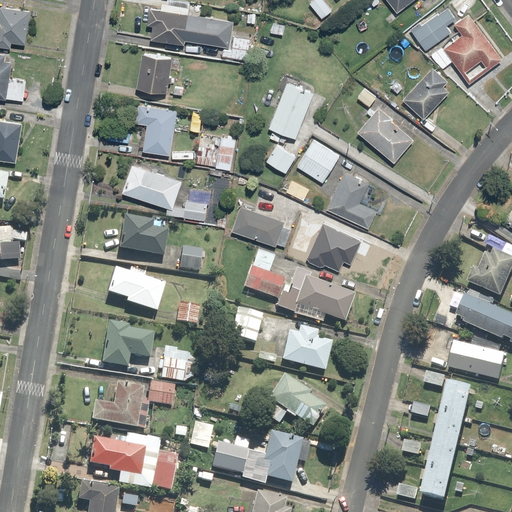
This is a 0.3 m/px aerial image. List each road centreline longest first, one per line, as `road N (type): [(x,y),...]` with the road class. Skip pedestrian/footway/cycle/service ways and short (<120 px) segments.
road 1 (residential): [(10,511),(93,0)]
road 2 (residential): [(351,511),(408,287),(467,175),(511,122)]
